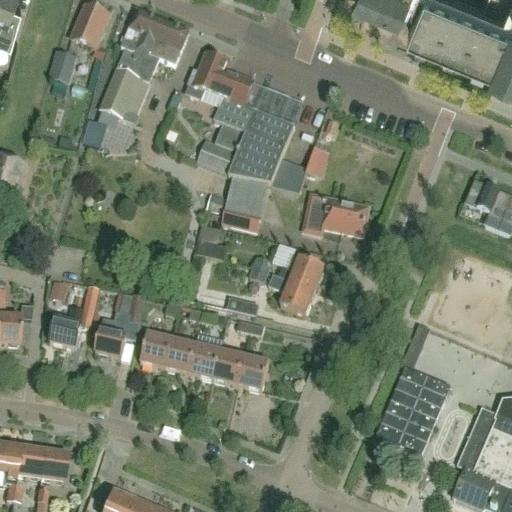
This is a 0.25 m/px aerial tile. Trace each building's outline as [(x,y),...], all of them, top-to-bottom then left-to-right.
[(0,0),(0,45),(11,50),(21,13),(10,10),(14,0),(0,0)] [(511,0),(352,0),(352,1),(397,19),(401,11),(414,17),(408,30),(486,62),(484,66),(511,77),(511,0)] [(96,55),(110,21),(85,11),(71,44),(96,55)] [(149,65),(165,27),(136,15),(121,52),(125,54),(149,65)] [(177,65),(189,37),(165,27),(149,65),(156,68),(161,70),(163,65),(175,70),(177,65)] [(156,68),(149,65),(125,54),(120,65),(117,74),(148,87),(156,68)] [(77,61),(76,61),(58,56),(50,84),(69,89),(77,61)] [(270,190),(295,132),(245,110),(255,87),(228,76),(231,69),(206,59),(198,78),(194,76),(184,99),(201,106),(205,96),(223,103),(214,125),(245,138),(245,140),(223,131),(216,148),(237,157),(228,181),(270,190)] [(104,62),(97,60),(90,82),(98,85),(104,62)] [(132,128),(148,89),(149,87),(148,87),(117,74),(100,115),(132,128)] [(206,145),(197,169),(227,181),(236,157),(206,145)] [(0,203),(14,208),(27,168),(0,159),(0,203)] [(497,236),(511,201),(475,186),(465,209),(489,219),(484,231),(488,232),(497,236)] [(214,200),(209,216),(221,219),(226,204),(214,200)] [(311,201),(304,237),(320,240),(322,232),(363,240),(368,213),(364,212),(311,201)] [(511,201),(497,236),(511,242),(511,239),(511,201)] [(257,236),(261,221),(225,213),(222,229),(256,238),(257,236)] [(224,265),(227,251),(200,245),(197,258),(224,265)] [(257,262),(253,273),(267,278),(271,268),(257,262)] [(314,297),(324,274),(293,262),(288,274),(282,272),(278,282),(273,280),(273,281),(314,297)] [(263,288),(267,278),(253,273),(249,283),(263,288)] [(305,321),(314,297),(273,281),(269,292),(285,299),(280,311),(305,321)] [(55,287),(50,304),(63,307),(67,290),(55,287)] [(56,318),(49,348),(75,354),(80,331),(89,333),(98,294),(88,292),(83,315),(71,313),(69,321),(56,318)] [(121,364),(126,342),(125,342),(128,326),(139,328),(144,304),(133,302),(127,326),(116,323),(113,339),(100,336),(95,359),(121,364)] [(256,320),(258,310),(257,310),(258,309),(255,309),(230,303),(227,314),(256,320)] [(176,322),(179,312),(166,310),(164,320),(176,322)] [(188,325),(200,328),(202,318),(190,315),(188,325)] [(215,321),(202,318),(200,328),(213,331),(215,321)] [(0,348),(18,350),(19,323),(0,322),(0,348)] [(236,336),(249,339),(251,329),(238,326),(236,336)] [(264,332),(251,329),(249,339),(255,340),(261,342),(264,332)] [(423,351),(429,336),(430,334),(419,330),(417,334),(411,346),(423,351)] [(164,375),(171,346),(146,340),(139,369),(164,375)] [(188,380),(195,351),(171,346),(164,375),(188,380)] [(404,372),(375,439),(421,459),(450,391),(413,375),(423,351),(411,346),(401,370),(404,372)] [(212,386),(219,357),(195,351),(188,380),(212,386)] [(236,392),(243,362),(219,357),(212,386),(236,392)] [(261,397),(268,368),(243,362),(236,392),(255,396),(261,397)] [(511,511),(511,411),(503,408),(498,421),(482,414),(457,472),(465,475),(453,504),(470,511),(484,511),(486,510),(490,511),(497,511),(498,511),(511,511)] [(14,490),(15,481),(19,454),(0,451),(0,491),(5,492),(5,489),(14,490)] [(39,484),(43,458),(19,454),(15,481),(39,484)] [(383,511),(401,511),(418,467),(387,455),(368,506),(383,511)] [(63,488),(67,462),(43,458),(39,484),(63,488)] [(20,500),(21,491),(8,489),(6,498),(20,500)] [(46,511),(47,509),(46,509),(48,496),(38,494),(35,511),(46,511)] [(18,509),(20,500),(6,498),(5,507),(18,509)] [(130,511),(132,507),(109,498),(102,511),(130,511)]
